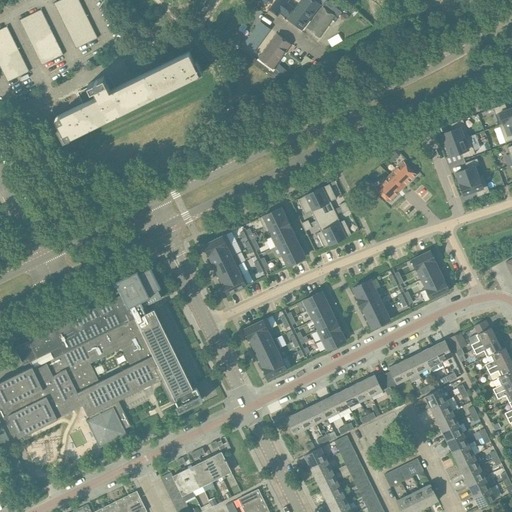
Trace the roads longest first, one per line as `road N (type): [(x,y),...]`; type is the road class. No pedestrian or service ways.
road 1 (residential): [(247,408),(476,300)]
road 2 (residential): [(206,320),(438,224)]
road 3 (tertiary): [(351,108),(150,203)]
road 4 (tertiary): [(168,227),(362,131)]
road 5 (tertiary): [(511,18),(351,108)]
road 6 (tertiary): [(362,131),(511,51)]
road 7 (residential): [(351,108),(327,58),(259,11)]
road 8 (residential): [(138,461),(247,408)]
